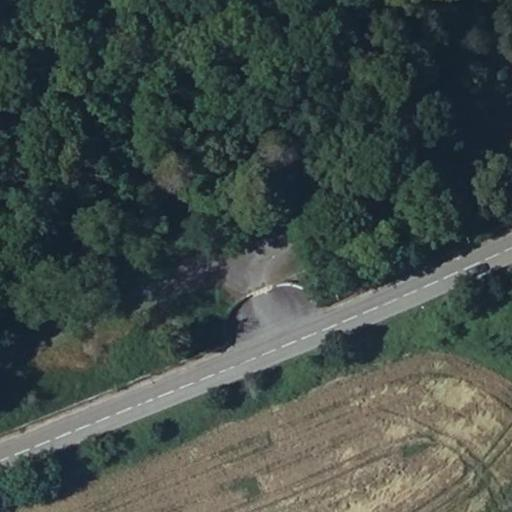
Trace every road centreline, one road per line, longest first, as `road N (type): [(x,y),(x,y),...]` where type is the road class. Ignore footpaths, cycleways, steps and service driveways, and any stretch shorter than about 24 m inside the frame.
road 1 (secondary): [(285,345),(0,460)]
road 2 (secondary): [(511,248),(285,345)]
